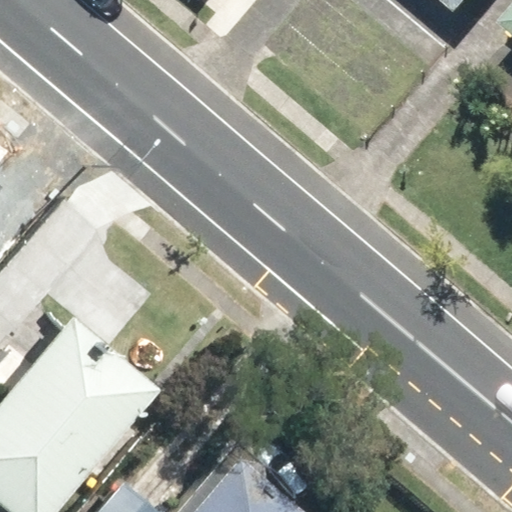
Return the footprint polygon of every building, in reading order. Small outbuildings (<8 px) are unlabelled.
[(480,0),(446,0),(466,16),(480,0)] [(511,13),(501,26),(511,35),(511,13)] [(66,321),(0,393),(0,511),(1,511),(39,511),(146,392),(66,321)] [(283,511),(227,465),(187,511),(283,511)] [(150,511),(118,486),(96,511),(150,511)]
